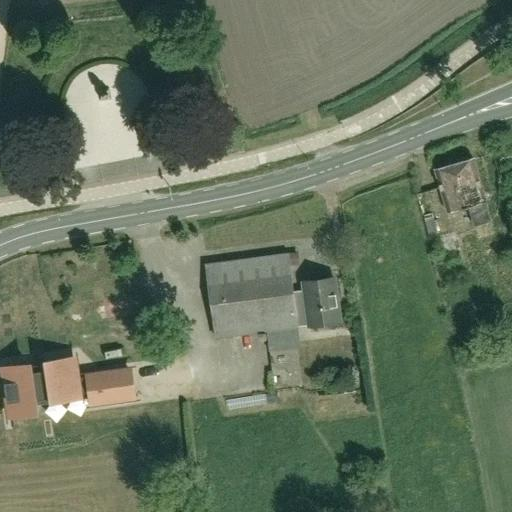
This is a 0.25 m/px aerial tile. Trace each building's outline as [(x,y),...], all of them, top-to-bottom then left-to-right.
[(448,213),(486,201),(474,159),(435,170),(448,213)] [(463,267),(458,243),(468,241),(466,231),(441,237),(448,270),(463,267)] [(310,325),(340,321),(335,279),(304,282),(305,292),(294,293),(288,254),(207,264),(217,338),(298,327),(297,323),(309,321),(310,325)] [(108,319),(138,316),(136,298),(107,301),(108,319)] [(13,413),(37,409),(35,401),(78,395),(78,394),(91,393),(88,377),(76,378),(74,360),(47,364),(48,369),(32,372),(31,366),(5,370),(11,414),(13,413)] [(88,376),(88,377),(91,393),(92,403),(134,397),(130,370),(88,376)]
